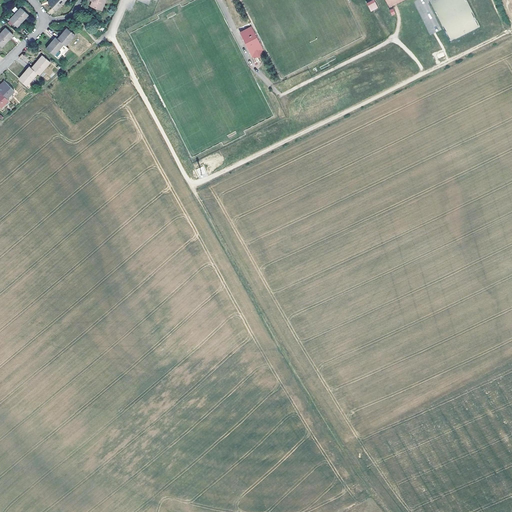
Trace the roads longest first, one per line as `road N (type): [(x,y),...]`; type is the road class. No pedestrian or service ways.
road 1 (track): [(191,187),(502,33)]
road 2 (track): [(193,191),(110,32)]
